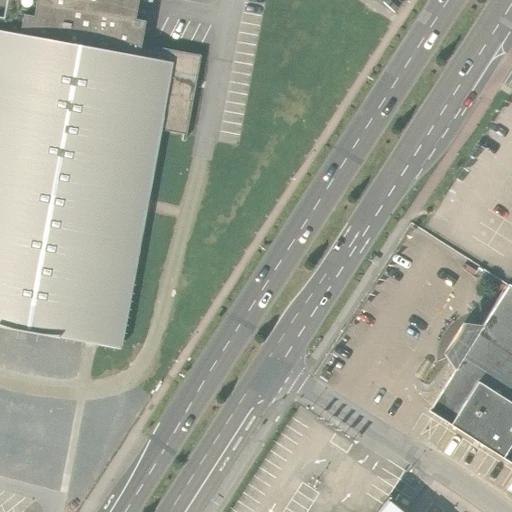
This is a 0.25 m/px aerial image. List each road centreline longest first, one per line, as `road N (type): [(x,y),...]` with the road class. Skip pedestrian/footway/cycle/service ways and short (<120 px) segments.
road 1 (primary): [(447,0),(124,511)]
road 2 (primary): [(269,366),(511,4)]
road 3 (unclassified): [(509,511),(269,366)]
road 4 (primary): [(172,511),(269,366)]
